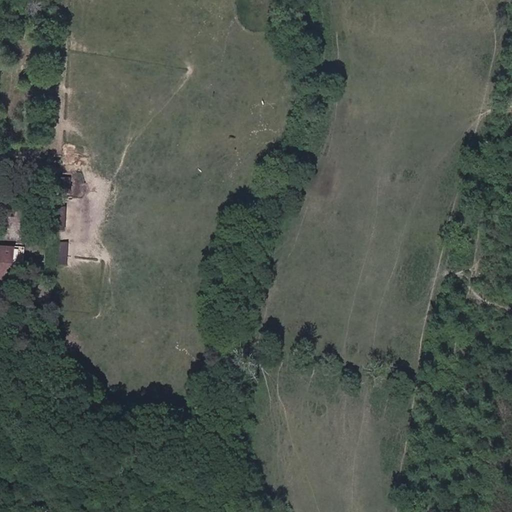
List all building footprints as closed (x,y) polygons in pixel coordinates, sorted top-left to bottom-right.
[(52,178),(52,191),(70,191),(70,178),(52,178)] [(57,206),(56,229),(66,229),(66,206),(57,206)] [(18,241),(18,244),(16,278),(26,279),(28,241),(18,241)] [(62,241),(61,263),(73,264),(74,242),(62,241)] [(0,276),(16,278),(18,244),(0,243),(0,276)]
